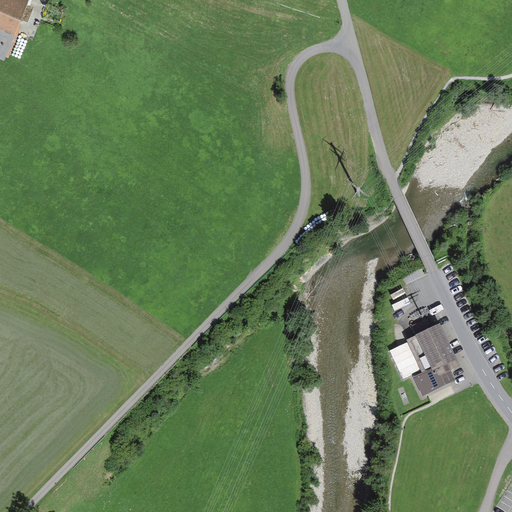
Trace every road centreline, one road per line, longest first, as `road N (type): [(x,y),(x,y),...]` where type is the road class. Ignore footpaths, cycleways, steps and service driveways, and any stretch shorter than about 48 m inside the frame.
road 1 (unclassified): [(351,42),(317,50),(292,72),(307,202),(292,237),(25,511)]
road 2 (unclassified): [(351,42),(391,181),(464,337),(511,412)]
